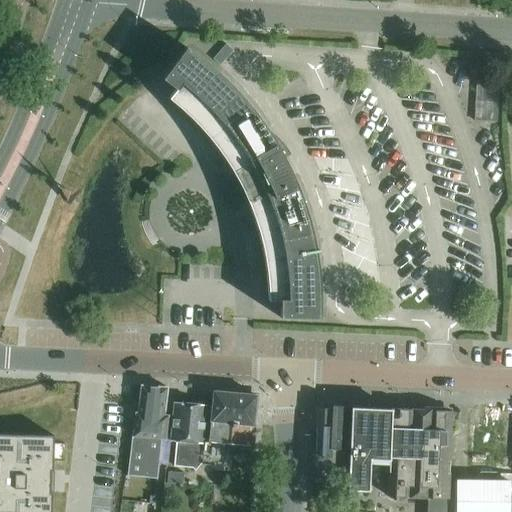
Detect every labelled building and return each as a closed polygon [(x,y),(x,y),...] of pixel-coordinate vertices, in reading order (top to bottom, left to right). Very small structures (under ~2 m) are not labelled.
[(280,317),(320,318),(320,298),(320,282),(318,266),(316,250),(313,234),(309,218),(304,203),(298,187),(292,172),(284,158),(277,144),(268,130),(259,117),(249,104),(238,92),(226,80),(215,69),(202,59),(186,47),(162,79),(176,89),(169,98),(180,108),(190,117),(200,127),(209,137),(217,148),(225,159),(232,170),(239,182),(245,194),(250,206),(255,219),(259,232),(262,245),(265,259),(267,272),(268,286),(268,300),(280,300),(280,317)] [(477,82),(475,120),(497,121),(498,82),(477,82)] [(230,180),(220,184),(229,205),(239,201),(230,180)] [(164,408),(166,387),(140,385),(137,413),(135,412),(130,458),(128,475),(157,477),(161,437),(165,438),(167,415),(160,414),(161,407),(164,408)] [(252,426),(255,394),(212,391),(212,393),(213,393),(208,441),(205,441),(203,462),(222,463),(222,464),(224,464),(226,443),(249,445),(251,426),(252,426)] [(204,421),(205,404),(203,404),(200,401),(194,401),(192,403),(174,401),(170,440),(179,440),(178,449),(175,448),(173,464),(194,466),(195,450),(192,450),(193,442),(199,442),(203,437),(203,430),(201,428),(202,421),(204,421)] [(342,484),(345,406),(331,405),(331,408),(323,407),(323,405),(320,405),(320,407),(315,407),(314,426),(316,426),(315,455),(313,455),(314,483),(342,484)] [(369,460),(388,461),(386,496),(427,498),(426,511),(453,511),(454,498),(448,498),(450,416),(431,415),(431,410),(391,408),(391,409),(350,407),(346,491),(368,492),(369,460)] [(0,511),(51,511),(52,492),(50,492),(51,471),(53,471),(54,436),(0,434),(0,511)] [(168,472),(167,483),(183,485),(184,473),(168,472)] [(511,480),(456,478),(454,511),(508,511),(509,491),(511,490),(511,480)]
